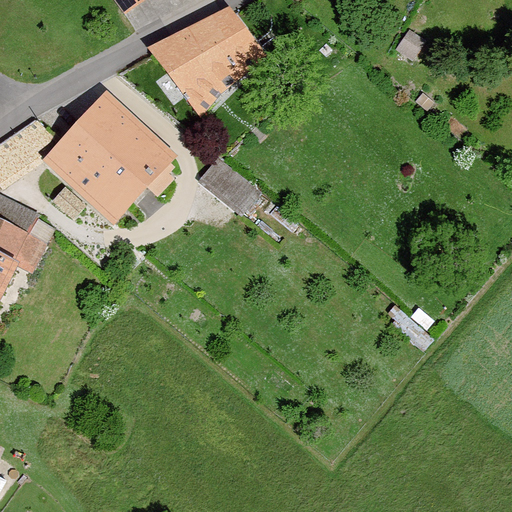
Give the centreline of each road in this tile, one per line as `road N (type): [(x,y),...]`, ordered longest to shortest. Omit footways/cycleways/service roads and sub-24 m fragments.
road 1 (residential): [(226,0),(0,127)]
road 2 (track): [(511,269),(426,372)]
